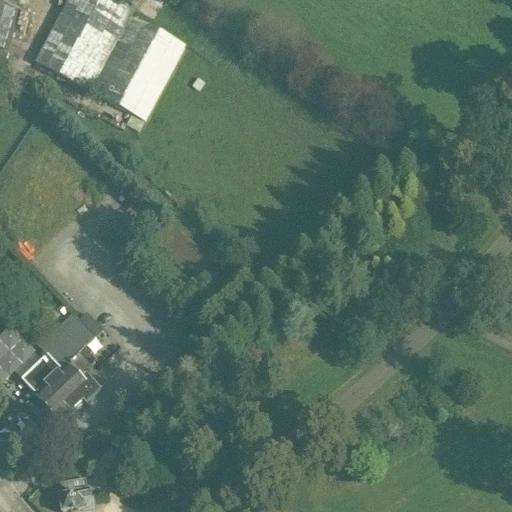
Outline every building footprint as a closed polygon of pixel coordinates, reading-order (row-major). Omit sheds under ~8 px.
[(146,127),(187,51),(132,21),(135,14),(105,0),(70,0),(35,67),(131,119),(143,126),(146,127)] [(0,60),(8,63),(16,35),(21,16),(0,9),(0,60)] [(131,119),(125,129),(138,136),(143,126),(131,119)] [(161,224),(139,203),(106,239),(130,262),(152,239),(149,237),(161,224)] [(219,311),(240,292),(232,283),(170,225),(167,227),(149,245),(219,311)] [(47,360),(22,384),(44,407),(43,409),(53,420),(50,423),(55,428),(58,425),(61,429),(84,407),(86,409),(100,396),(98,394),(106,387),(90,370),(96,364),(85,352),(104,334),(87,317),(80,324),(76,321),(41,353),(47,360)] [(118,454),(127,463),(129,465),(142,451),(131,441),(131,442),(118,454)] [(87,494),(85,484),(60,488),(62,499),(58,499),(60,511),(95,511),(94,504),(92,505),(90,494),(87,494)]
